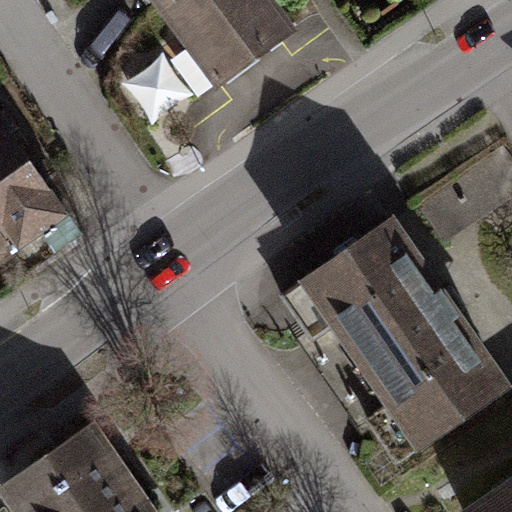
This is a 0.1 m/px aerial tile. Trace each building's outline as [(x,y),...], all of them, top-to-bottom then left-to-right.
[(146,0),(213,90),(289,38),(261,0),(146,0)] [(0,247),(59,210),(0,118),(0,247)] [(389,213),(288,281),(404,453),(505,385),(389,213)] [(142,511),(84,427),(0,483),(0,503),(6,511),(142,511)] [(511,511),(511,472),(453,511),(511,511)]
